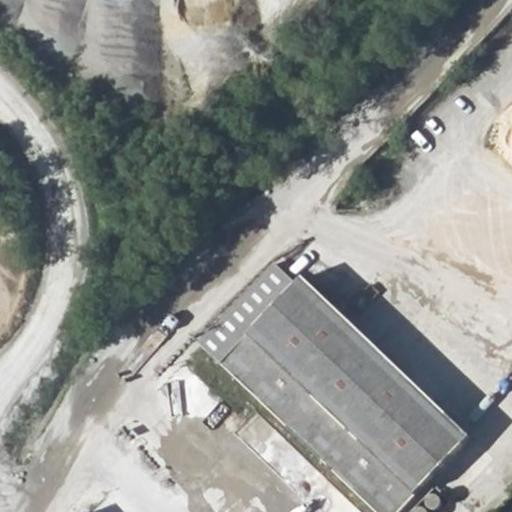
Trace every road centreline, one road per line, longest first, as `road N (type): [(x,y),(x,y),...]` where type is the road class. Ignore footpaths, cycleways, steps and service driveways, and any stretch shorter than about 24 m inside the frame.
road 1 (unknown): [(306,168),(401,282),(451,318),(505,399),(498,452),(456,511)]
road 2 (track): [(485,0),(190,277)]
